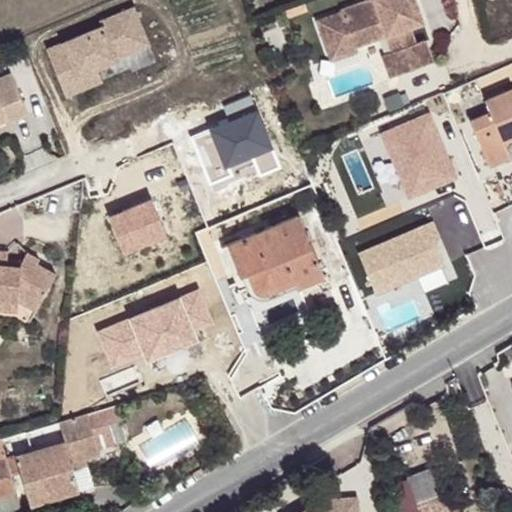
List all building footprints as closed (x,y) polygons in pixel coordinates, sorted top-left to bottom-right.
[(421,23),(411,0),(373,0),(370,1),(373,10),(356,17),(352,10),(337,16),(338,19),(315,29),(325,51),(349,42),(352,50),(385,37),(393,55),(384,58),(393,79),(433,62),(424,40),(414,45),(407,28),(421,23)] [(115,48),(117,52),(142,40),(126,5),(93,19),(96,24),(40,49),(50,71),(32,80),(43,103),(61,95),(59,89),(94,73),(92,67),(111,59),(110,56),(107,51),(115,48)] [(354,56),(352,50),(349,42),(325,51),(332,66),(354,56)] [(0,115),(1,118),(2,120),(22,112),(5,71),(0,73),(0,115)] [(59,89),(61,95),(96,79),(94,73),(59,89)] [(491,166),(511,156),(505,140),(511,137),(511,88),(487,99),(492,111),(472,119),(491,166)] [(228,123),(190,137),(209,182),(229,174),(226,165),(251,154),(253,160),(272,152),(249,95),(222,107),(228,123)] [(426,114),(379,134),(406,198),(453,178),(426,114)] [(272,152),(253,160),(259,173),(278,166),(272,152)] [(150,199),(107,215),(122,252),(165,234),(150,199)] [(244,279),(249,277),(314,249),(299,212),(271,224),(229,242),(237,262),(244,279)] [(431,223),(357,254),(374,294),(443,265),(433,241),(439,238),(431,223)] [(229,242),(222,244),(231,265),(237,262),(229,242)] [(0,288),(16,290),(33,303),(55,274),(37,261),(39,258),(28,251),(23,258),(19,264),(6,261),(7,256),(7,250),(0,249),(0,288)] [(314,249),(249,277),(252,283),(254,286),(257,290),(263,292),(270,291),(295,280),(297,285),(325,274),(314,249)] [(247,286),(244,279),(237,262),(231,265),(240,287),(247,286)] [(252,283),(249,277),(244,279),(247,286),(252,283)] [(0,301),(15,302),(16,290),(0,288),(0,301)] [(195,290),(96,330),(107,358),(140,345),(142,351),(151,348),(154,354),(193,339),(190,330),(208,323),(195,290)] [(140,345),(107,358),(110,364),(142,351),(140,345)] [(151,348),(142,351),(145,358),(154,354),(151,348)] [(86,413),(90,429),(104,424),(100,410),(86,413)] [(20,472),(29,505),(78,490),(72,471),(67,455),(81,451),(84,460),(98,456),(90,429),(86,413),(58,422),(63,441),(15,456),(20,472)] [(0,496),(13,493),(8,475),(15,473),(10,456),(4,458),(0,440),(0,496)] [(67,455),(72,471),(85,467),(84,460),(81,451),(67,455)] [(10,456),(15,473),(20,472),(15,456),(10,456)] [(462,511),(461,509),(452,511),(436,469),(407,480),(417,508),(418,511),(462,511)] [(135,487),(126,490),(130,499),(139,495),(135,487)] [(0,511),(12,511),(18,511),(13,493),(0,496),(0,511)] [(359,511),(358,496),(321,499),(297,511),(359,511)]
